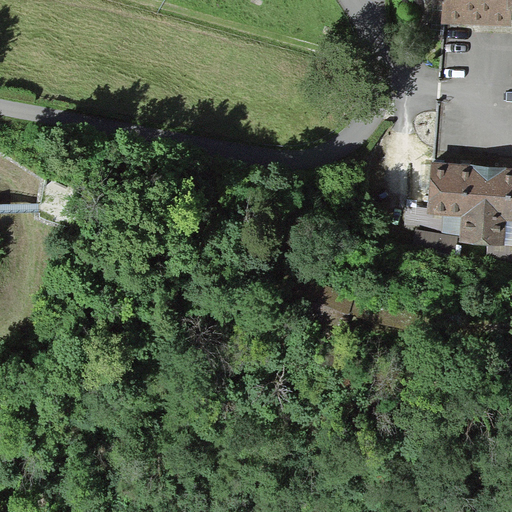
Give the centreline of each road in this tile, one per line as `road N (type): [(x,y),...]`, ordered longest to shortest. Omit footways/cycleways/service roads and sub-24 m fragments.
road 1 (track): [(366,12),(388,79),(381,112),(343,144),(298,156),(246,157),(0,108)]
road 2 (track): [(383,58),(139,0)]
